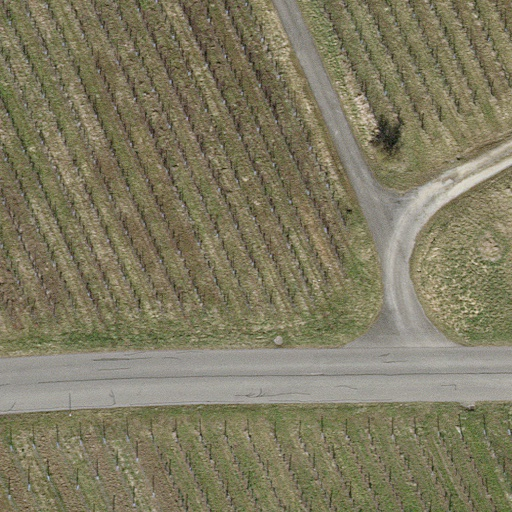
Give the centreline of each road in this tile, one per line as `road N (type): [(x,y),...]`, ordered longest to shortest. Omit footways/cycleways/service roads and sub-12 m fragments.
road 1 (unclassified): [(511,377),(0,390)]
road 2 (track): [(511,160),(399,223),(400,379)]
road 3 (track): [(295,0),(399,223)]
